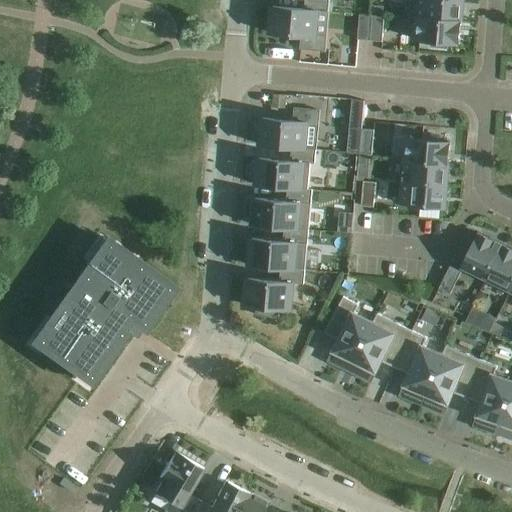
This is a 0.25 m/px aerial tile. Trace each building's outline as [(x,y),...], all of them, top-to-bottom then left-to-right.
[(305,0),(304,10),(318,11),(318,12),(328,13),(329,0),(305,0)] [(463,0),(458,0),(419,0),(418,18),(461,22),(463,0)] [(315,35),(318,12),(318,11),(304,10),(273,7),(270,34),(302,37),(301,49),(325,51),(326,36),(315,35)] [(357,40),(370,41),(372,16),(359,15),(357,40)] [(384,17),(372,16),(370,41),(382,42),(384,17)] [(461,22),(418,18),(416,40),(432,42),(432,47),(447,48),(447,43),(459,44),(461,22)] [(341,117),(340,100),(330,101),(330,118),(341,117)] [(349,128),(347,153),(359,154),(362,129),(364,101),(352,100),(349,128)] [(260,145),(292,148),(305,149),(307,125),(318,126),(320,111),(295,109),(294,121),(262,119),(260,145)] [(374,130),(362,129),(359,154),(360,154),(370,155),(372,155),(374,130)] [(407,138),(405,161),(448,165),(450,142),(438,141),(439,136),(424,135),(423,140),(407,138)] [(305,149),(292,148),(290,162),(259,159),(256,185),(288,188),(301,190),(301,189),(304,163),(315,164),(316,150),(305,149)] [(370,155),(360,154),(359,164),(369,165),(370,155)] [(448,165),(405,161),(403,182),(446,186),(448,165)] [(376,183),(363,182),(361,207),(374,208),(376,183)] [(446,186),(403,182),(401,205),(444,209),(446,186)] [(255,199),(253,226),(284,228),(298,230),(298,229),(309,230),(311,205),(312,190),(301,189),(301,190),(288,188),(287,202),(255,199)] [(298,230),(284,228),(283,242),(251,239),(249,266),(281,269),(294,270),(294,269),(296,243),(307,245),(309,230),(298,229),(298,230)] [(462,267),(487,279),(503,246),(479,234),(462,267)] [(81,367),(95,377),(127,332),(124,329),(130,320),(138,326),(158,297),(165,302),(176,286),(164,278),(162,276),(111,241),(101,255),(97,252),(76,282),(84,287),(77,296),(70,291),(37,336),(52,346),(48,352),(77,373),(81,367)] [(511,287),(511,249),(503,246),(487,279),(511,290),(511,287)] [(445,278),(439,289),(450,295),(456,283),(462,272),(450,267),(445,278)] [(294,270),(281,269),(279,282),(248,279),(245,306),(257,307),(256,316),(278,318),(279,309),(290,310),(293,284),(304,285),(305,270),(294,269),(294,270)] [(313,297),(328,299),(330,278),(315,277),(313,297)] [(374,323),(373,322),(355,313),(359,305),(343,297),(324,333),(339,340),(333,352),(355,362),(374,323)] [(377,314),(373,322),(374,323),(355,362),(376,373),(381,362),(395,368),(412,331),(377,314)] [(504,327),(494,324),(490,333),(500,337),(504,327)] [(427,338),(412,331),(395,368),(409,374),(404,386),(426,395),(444,355),(443,354),(424,346),(427,338)] [(446,346),(443,354),(444,355),(426,395),(448,404),(453,393),(467,399),(482,361),(446,346)] [(497,367),(482,361),(467,399),(482,404),(478,416),(500,424),(511,389),(511,381),(494,375),(497,367)] [(511,389),(500,424),(511,427),(511,389)] [(164,511),(193,511),(199,501),(188,494),(203,469),(172,450),(171,451),(174,453),(159,478),(162,480),(155,492),(171,501),(164,511)] [(236,511),(247,492),(225,481),(211,508),(199,501),(193,511),(236,511)] [(247,492),(236,511),(263,511),(268,503),(247,492)]
